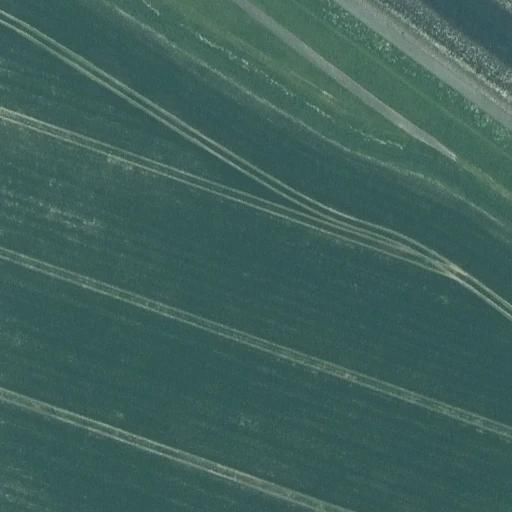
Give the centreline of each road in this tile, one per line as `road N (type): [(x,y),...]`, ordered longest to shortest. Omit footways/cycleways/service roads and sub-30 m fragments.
road 1 (track): [(437,150),(337,112),(167,0)]
road 2 (track): [(437,150),(237,0)]
